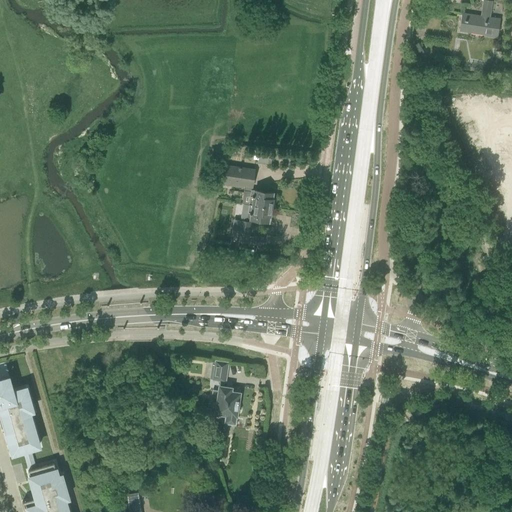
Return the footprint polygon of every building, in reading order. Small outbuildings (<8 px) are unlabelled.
[(483,0),(483,1),(480,16),(461,13),(459,31),(484,35),(484,36),(497,38),(500,19),(489,17),(492,1),(486,0),(481,0),(483,0)] [(216,182),(224,183),(226,166),(218,164),(216,182)] [(224,183),(244,186),(242,194),(250,195),(248,204),(249,204),(273,208),(274,200),(272,200),(273,199),(272,199),(273,193),(251,190),(251,187),(252,187),(254,170),(226,166),(224,183)] [(234,230),(249,233),(250,222),(249,221),(249,219),(268,222),(269,216),(270,216),(270,215),(272,215),(273,208),(249,204),(248,204),(246,219),(246,221),(235,219),(234,230)] [(237,240),(237,241),(247,243),(247,242),(248,236),(248,235),(238,234),(237,240)] [(237,389),(223,387),(224,382),(225,382),(227,363),(215,361),(212,380),(220,381),(215,413),(226,414),(225,422),(234,423),(239,393),(236,393),(237,389)] [(0,412),(12,454),(24,451),(29,449),(38,446),(28,412),(32,411),(25,388),(12,392),(9,382),(8,378),(0,380),(0,412)] [(29,449),(24,451),(29,470),(35,468),(29,449)] [(36,498),(22,502),(24,511),(67,511),(64,499),(68,498),(61,476),(58,477),(54,463),(35,468),(29,470),(28,470),(36,498)]
